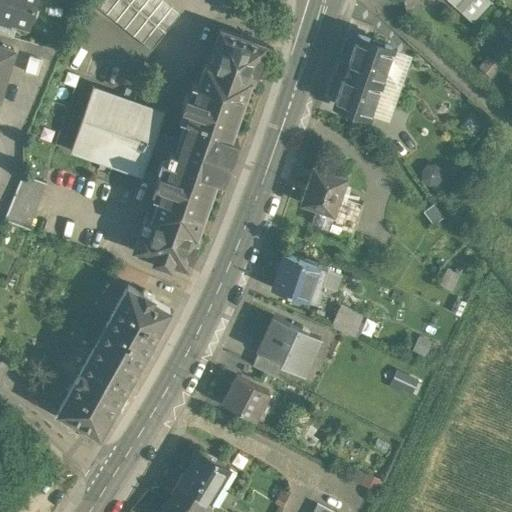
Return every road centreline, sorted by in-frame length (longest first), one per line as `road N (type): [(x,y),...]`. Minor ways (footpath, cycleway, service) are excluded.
road 1 (secondary): [(326,0),(261,192),(207,317),(119,476)]
road 2 (residential): [(0,372),(119,476)]
